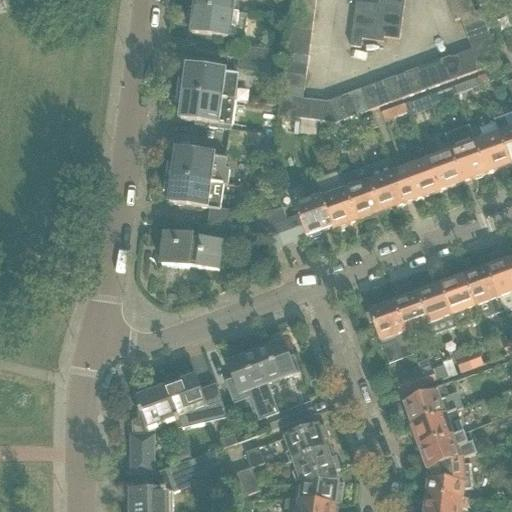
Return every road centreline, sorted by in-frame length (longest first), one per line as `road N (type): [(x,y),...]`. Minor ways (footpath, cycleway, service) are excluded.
road 1 (unclassified): [(96,347),(143,0)]
road 2 (unclassified): [(96,347),(149,353),(311,300)]
road 3 (unclassified): [(375,511),(361,430),(311,300)]
road 4 (unclassified): [(311,300),(511,223)]
road 5 (unclassified): [(81,511),(86,385),(96,347)]
